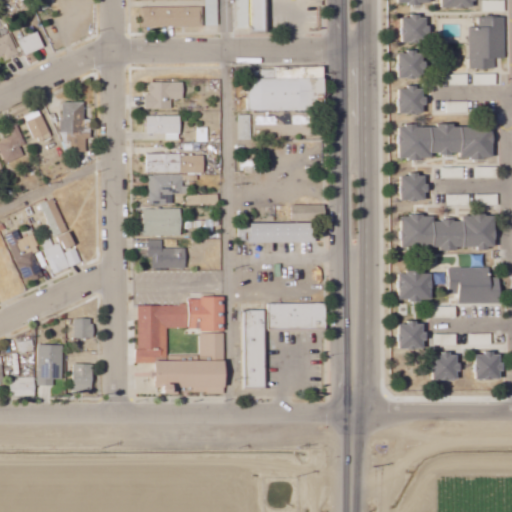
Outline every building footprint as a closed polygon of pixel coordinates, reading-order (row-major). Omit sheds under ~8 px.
[(49,2),(54,0),(34,0),(39,13),(51,8),(49,2)] [(265,0),(309,0),(309,2),(325,2),(324,0),(252,0),(253,32),(266,32),(265,0)] [(476,0),(441,0),(442,10),(477,9),(476,0)] [(506,1),(483,0),(482,12),(506,13),(506,1)] [(144,7),(144,27),(203,28),(203,8),(144,7)] [(238,25),(247,24),(246,12),(237,12),(238,25)] [(429,17),(411,17),(411,19),(403,19),(402,43),(428,44),(429,17)] [(506,18),(480,18),(480,28),(470,27),(469,69),(495,69),(496,60),(505,60),(506,18)] [(26,57),(45,48),(38,32),(19,41),(26,57)] [(0,57),(6,55),(8,60),(19,55),(10,34),(1,38),(0,36),(0,57)] [(398,53),(399,80),(425,79),(424,52),(398,53)] [(250,111),(318,111),(318,102),(324,102),(324,69),(258,68),(258,79),(250,79),(250,111)] [(184,83),(150,83),(150,95),(146,95),(146,110),(173,110),(173,100),(185,99),(184,83)] [(398,90),(399,115),(427,114),(426,88),(398,90)] [(87,102),(62,103),(64,154),(87,154),(87,140),(88,140),(87,102)] [(446,113),(461,114),(462,103),(446,102),(446,113)] [(50,132),(42,116),(27,123),(35,139),(50,132)] [(181,117),(148,116),(147,134),(166,134),(166,141),(181,141),(181,117)] [(252,116),(238,116),(239,140),(252,140),(252,116)] [(495,129),(437,125),(437,129),(401,126),(398,160),(434,162),(434,156),(492,160),(495,129)] [(10,129),(13,136),(0,141),(0,148),(7,164),(29,154),(17,126),(10,129)] [(147,173),(204,174),(205,156),(147,155),(147,173)] [(259,172),(259,160),(241,160),(241,172),(259,172)] [(185,175),(149,175),(149,205),(173,205),(173,195),(185,195),(185,175)] [(402,201),(428,201),(428,175),(401,176),(402,201)] [(219,204),(219,195),(188,196),(188,206),(219,204)] [(54,275),(82,264),(56,198),(41,204),(54,237),(41,242),(54,275)] [(293,221),(325,221),(325,206),(293,206),(293,221)] [(144,236),(182,237),(182,210),(144,209),(144,236)] [(402,217),(403,251),(497,249),(496,216),(463,217),(463,221),(435,222),(435,216),(402,217)] [(251,225),(251,244),(316,243),(316,224),(251,225)] [(24,281),(42,274),(34,254),(41,252),(34,235),(22,239),(18,230),(6,235),(24,281)] [(187,269),(187,249),(163,250),(163,241),(149,241),(149,258),(153,258),(154,269),(187,269)] [(0,253),(2,260),(0,259),(0,280),(14,277),(9,251),(0,253)] [(501,278),(489,278),(489,269),(449,269),(449,295),(459,295),(459,304),(501,305),(501,278)] [(400,274),(399,301),(433,302),(434,275),(400,274)] [(138,306),(138,364),(147,364),(147,358),(168,358),(168,329),(201,329),(201,333),(225,333),(225,299),(190,299),(190,306),(138,306)] [(266,389),(266,330),(326,330),(326,304),(269,305),(269,311),(245,311),(245,389),(266,389)] [(74,340),(92,340),(93,320),(75,319),(74,340)] [(399,325),(400,351),(427,350),(426,323),(399,325)] [(200,361),(225,361),(225,334),(201,334),(200,361)] [(457,335),(434,334),(434,347),(457,347),(457,335)] [(63,380),(64,346),(39,345),(38,386),(55,386),(56,380),(63,380)] [(503,381),(504,355),(476,354),(475,380),(503,381)] [(460,382),(461,356),(434,355),(433,381),(460,382)] [(226,362),(160,363),(160,397),(181,397),(181,393),(226,393),(226,362)] [(93,395),(94,366),(72,365),(71,394),(93,395)] [(36,396),(35,379),(11,379),(11,397),(36,396)]
